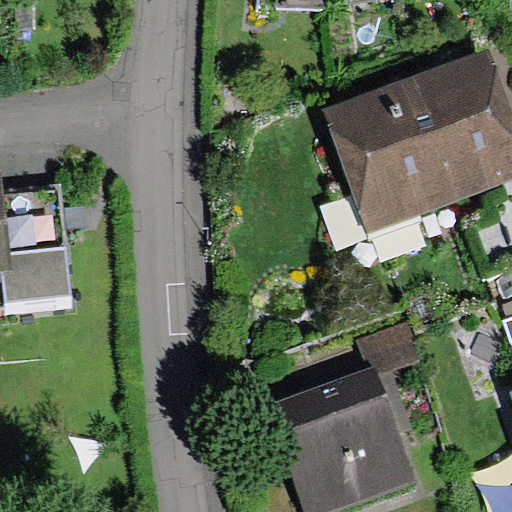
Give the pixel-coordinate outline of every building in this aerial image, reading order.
[(257,0),(256,12),(329,13),(398,4),(408,0),(257,0)] [(511,113),(487,47),(320,110),(366,234),(511,178),(511,113)] [(39,181),(0,185),(0,304),(51,299),(39,181)] [(409,324),(357,341),(367,371),(372,369),(375,376),(421,361),(409,324)] [(367,371),(273,403),(310,511),(342,511),(415,487),(375,376),(372,369),(367,371)]
